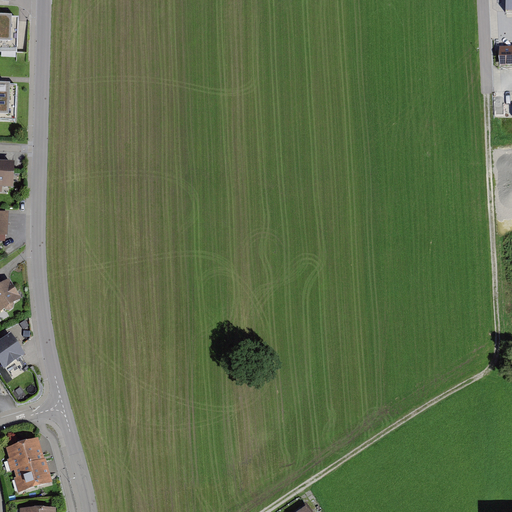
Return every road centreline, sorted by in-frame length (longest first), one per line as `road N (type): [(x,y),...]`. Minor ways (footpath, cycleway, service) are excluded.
road 1 (track): [(267,511),(499,357),(484,0)]
road 2 (residential): [(44,0),(38,251),(63,406)]
